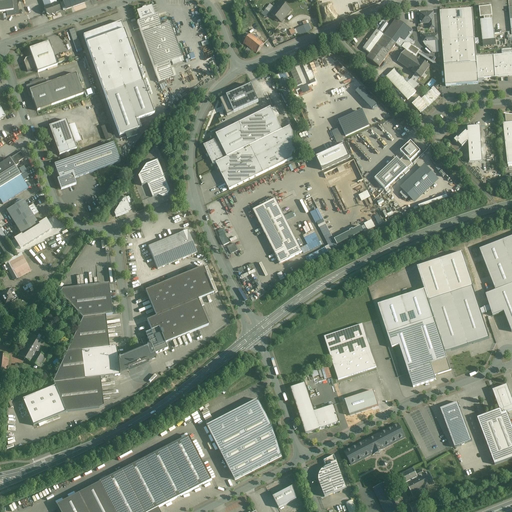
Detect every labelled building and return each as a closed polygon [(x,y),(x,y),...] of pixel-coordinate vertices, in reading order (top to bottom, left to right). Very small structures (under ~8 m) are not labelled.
[(0,0),(0,12),(6,12),(13,11),(11,0),(0,0)] [(17,0),(11,0),(13,11),(6,12),(7,16),(10,16),(11,17),(19,15),(17,0)] [(57,4),(55,0),(41,0),(45,8),(57,4)] [(83,0),(62,0),(66,10),(85,3),(83,0)] [(280,1),(270,13),(281,23),(291,10),(280,1)] [(45,8),(44,8),(46,15),(49,16),(52,15),(54,16),(55,14),(58,12),(60,10),(57,4),(45,8)] [(142,10),(136,12),(140,21),(155,16),(151,7),(146,8),(145,8),(142,9),(142,10)] [(491,7),(479,8),(480,18),(481,18),(489,17),(492,17),(491,7)] [(495,78),(494,56),(476,57),(472,9),(439,11),(445,87),(478,85),(478,79),(495,78)] [(429,13),(420,14),(420,23),(420,24),(421,24),(430,24),(430,29),(434,29),(433,20),(429,21),(429,14),(429,13)] [(157,15),(155,16),(140,21),(137,22),(153,68),(168,63),(172,62),(182,58),(170,23),(161,26),(157,15)] [(489,17),(481,18),(481,21),(480,21),(482,41),(495,40),(492,20),(490,20),(489,17)] [(384,35),(396,44),(401,37),(408,28),(396,19),(384,35)] [(99,30),(83,36),(105,96),(143,83),(121,22),(105,28),(103,27),(100,28),(99,30)] [(408,28),(401,37),(405,40),(412,31),(408,28)] [(76,50),(81,48),(75,29),(70,30),(76,50)] [(369,54),(384,35),(377,30),(363,49),(369,54)] [(264,45),(251,35),(244,44),(257,54),(264,45)] [(384,35),(369,54),(367,58),(379,67),(396,44),(384,35)] [(438,41),(423,42),(425,47),(429,46),(432,47),(433,53),(437,53),(437,48),(439,48),(438,41)] [(49,42),(29,49),(32,57),(36,69),(37,73),(57,66),(49,42)] [(420,51),(410,44),(397,62),(421,78),(429,67),(416,57),(420,51)] [(511,54),(494,56),(495,78),(511,76),(511,54)] [(32,57),(25,59),(23,62),(27,73),(36,69),(32,57)] [(168,63),(153,68),(158,83),(173,76),(168,63)] [(416,92),(394,69),(386,78),(407,100),(416,92)] [(77,71),(51,80),(50,77),(28,84),(31,94),(35,93),(40,108),(84,93),(77,71)] [(281,87),(288,85),(286,79),(288,78),(286,72),(277,75),(281,87)] [(143,83),(105,96),(119,137),(139,129),(136,121),(154,114),(143,83)] [(251,86),(220,100),(227,116),(237,112),(259,102),(251,86)] [(433,87),(413,106),(413,107),(421,115),(441,95),(433,87)] [(219,128),(214,131),(227,158),(224,160),(215,141),(203,146),(213,165),(216,164),(218,168),(219,170),(229,190),(296,158),(293,133),(290,127),(282,131),(271,108),(221,133),(219,128)] [(66,121),(49,127),(59,156),(77,149),(66,121)] [(511,123),(506,124),(503,124),(505,145),(511,143),(511,123)] [(106,140),(113,137),(107,124),(101,127),(106,140)] [(480,127),(467,128),(468,132),(468,142),(469,163),(482,162),(480,127)] [(466,131),(458,138),(459,138),(458,139),(457,138),(454,141),(457,144),(458,143),(459,144),(458,144),(462,147),(467,142),(468,142),(468,132),(467,133),(466,131)] [(340,138),(314,148),(324,173),(352,162),(345,144),(343,145),(340,138)] [(404,157),(410,163),(420,153),(410,143),(400,153),(404,157)] [(54,165),(59,179),(72,174),(74,179),(120,163),(113,144),(54,165)] [(21,153),(10,159),(15,167),(19,164),(18,163),(24,159),(21,153)] [(399,162),(406,170),(412,165),(410,163),(404,157),(399,162)] [(15,167),(10,159),(0,165),(0,188),(3,187),(20,176),(15,167)] [(396,159),(374,180),(384,190),(406,170),(399,162),(396,159)] [(169,191),(157,161),(146,165),(138,177),(141,186),(147,184),(152,198),(158,195),(163,197),(167,196),(169,191)] [(17,170),(24,180),(31,175),(25,166),(17,170)] [(424,166),(400,189),(414,204),(438,181),(424,166)] [(76,185),(74,179),(72,174),(59,179),(57,180),(61,190),(76,185)] [(20,176),(3,187),(11,200),(28,189),(20,176)] [(3,187),(0,188),(0,200),(2,204),(3,205),(11,200),(3,187)] [(368,191),(359,195),(362,202),(371,197),(368,191)] [(126,198),(123,199),(114,213),(115,216),(131,210),(126,198)] [(275,199),(253,211),(280,264),(302,253),(275,199)] [(28,208),(23,200),(6,211),(22,236),(39,226),(33,216),(28,208)] [(38,213),(33,205),(28,208),(33,216),(38,213)] [(368,231),(376,227),(372,220),(364,224),(368,231)] [(326,222),(319,225),(330,249),(365,233),(361,226),(333,238),(326,222)] [(187,230),(149,247),(158,270),(197,254),(187,230)] [(308,245),(301,248),(303,253),(321,245),(316,233),(304,238),(308,245)] [(511,237),(480,250),(496,291),(511,284),(511,237)] [(235,243),(228,247),(231,254),(239,251),(235,243)] [(307,263),(327,252),(325,248),(305,258),(307,263)] [(424,290),(428,302),(473,287),(462,253),(417,267),(424,290)] [(22,256),(5,265),(14,281),(31,272),(22,256)] [(203,268),(145,291),(156,317),(147,321),(152,334),(149,335),(149,336),(148,335),(147,336),(146,337),(147,338),(147,339),(150,346),(146,348),(147,352),(148,351),(152,360),(155,359),(156,359),(154,355),(168,349),(165,343),(208,326),(198,300),(214,293),(203,268)] [(488,294),(485,295),(492,316),(504,312),(511,332),(511,284),(496,291),(488,294)] [(108,285),(62,290),(59,294),(82,319),(105,316),(112,315),(108,285)] [(473,287),(428,302),(444,352),(490,337),(473,287)] [(424,290),(378,306),(392,348),(399,346),(409,374),(431,366),(431,364),(447,359),(444,352),(428,302),(424,290)] [(10,291),(1,296),(1,297),(1,299),(2,300),(3,300),(5,305),(9,303),(10,304),(18,300),(16,295),(13,297),(10,291)] [(105,316),(82,319),(54,382),(55,387),(66,412),(98,409),(103,406),(101,378),(85,380),(82,351),(109,348),(105,316)] [(362,325),(324,338),(339,380),(376,368),(362,325)] [(32,335),(19,356),(38,368),(45,356),(39,352),(45,343),(37,339),(32,335)] [(109,348),(82,351),(85,380),(101,378),(120,376),(120,374),(118,360),(117,354),(116,347),(109,348)] [(146,348),(118,360),(120,374),(121,373),(152,360),(148,351),(147,352),(146,348)] [(8,366),(9,355),(0,353),(0,371),(21,375),(21,373),(24,373),(25,368),(8,366)] [(451,370),(447,359),(431,364),(431,366),(434,376),(451,371),(451,370)] [(431,366),(409,374),(413,388),(436,380),(434,376),(431,366)] [(305,384),(291,388),(306,434),(325,428),(326,429),(327,427),(339,423),(334,406),(314,412),(305,384)] [(505,408),(507,412),(511,410),(511,398),(507,385),(506,386),(506,387),(498,390),(499,393),(498,395),(495,396),(500,409),(499,409),(500,410),(505,408)] [(55,387),(23,399),(33,427),(66,412),(55,387)] [(258,400),(206,426),(235,480),(281,456),(272,427),(258,400)] [(472,442),(457,403),(456,403),(457,404),(451,406),(441,410),(441,409),(440,409),(454,448),(472,442)] [(495,465),(511,458),(511,426),(507,412),(505,408),(500,410),(485,416),(486,420),(479,423),(495,465)] [(398,425),(345,452),(351,466),(372,455),(373,456),(376,454),(379,454),(381,451),(384,450),(384,449),(405,438),(398,425)] [(189,436),(100,482),(115,511),(160,511),(159,508),(212,480),(189,436)] [(325,497),(347,489),(336,462),(331,464),(331,465),(327,467),(325,468),(323,469),(321,471),(320,473),(319,474),(318,477),(318,480),(319,482),(320,485),(325,497)] [(413,468),(401,474),(412,495),(434,484),(428,472),(423,474),(417,477),(415,473),(413,468)] [(115,511),(100,482),(57,506),(59,511),(115,511)] [(379,500),(391,494),(385,483),(373,489),(379,500)] [(292,487),(273,497),(279,509),(296,500),(292,487)] [(382,506),(394,499),(391,494),(379,500),(382,506)] [(395,511),(404,508),(398,497),(394,499),(382,506),(385,511),(395,511)] [(425,499),(410,505),(412,511),(416,511),(428,508),(425,499)] [(349,511),(357,511),(354,500),(346,503),(349,511)]
